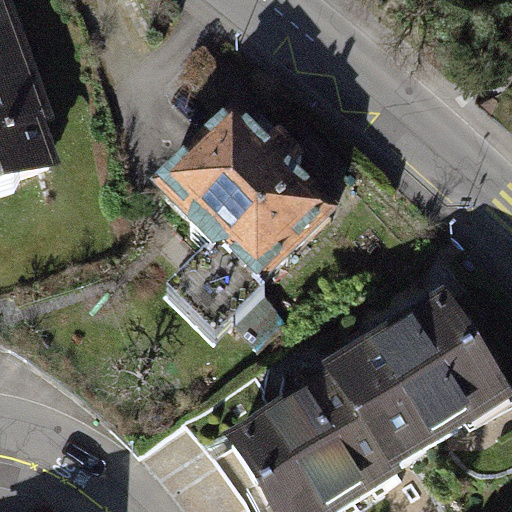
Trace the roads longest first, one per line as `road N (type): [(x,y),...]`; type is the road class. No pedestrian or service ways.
road 1 (residential): [(267,0),(511,209)]
road 2 (residential): [(145,511),(77,449),(0,426)]
